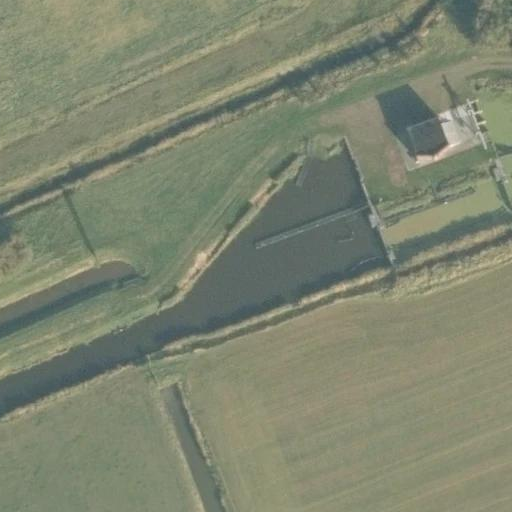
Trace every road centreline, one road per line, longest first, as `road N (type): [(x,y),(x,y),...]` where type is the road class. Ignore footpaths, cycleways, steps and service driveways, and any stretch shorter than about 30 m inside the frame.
road 1 (track): [(0,359),(168,281),(296,132),(339,117)]
road 2 (track): [(328,0),(297,25),(0,155)]
